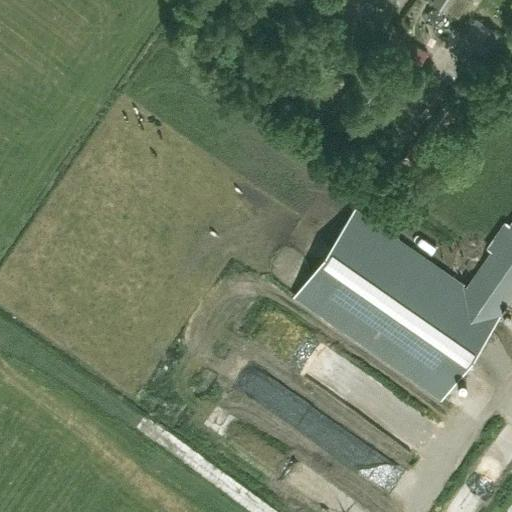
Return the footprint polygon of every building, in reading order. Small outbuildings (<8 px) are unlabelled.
[(433,0),(432,2),(445,12),(453,0),(433,0)] [(511,219),(509,224),(505,221),(486,246),(491,250),(465,286),(354,208),(294,293),(439,395),(511,291),(511,219)] [(333,348),(312,377),(328,388),(349,359),(333,348)] [(221,433),(236,422),(224,406),(209,416),(221,433)] [(490,493),(511,457),(511,425),(508,423),(472,482),(490,493)]
